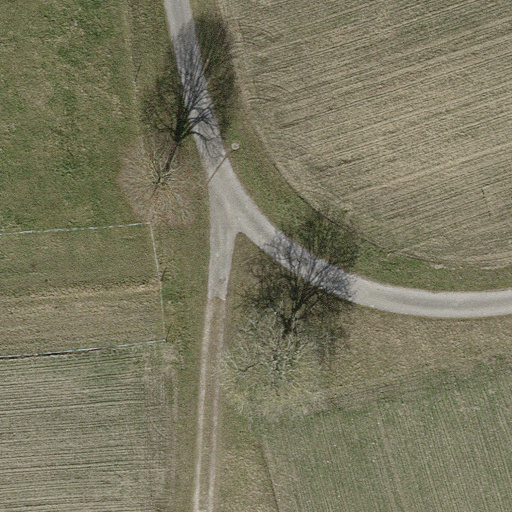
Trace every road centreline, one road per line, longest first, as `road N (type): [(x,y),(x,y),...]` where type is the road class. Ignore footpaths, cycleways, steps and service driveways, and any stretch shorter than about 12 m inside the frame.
road 1 (track): [(511,300),(413,309),(327,278),(228,199)]
road 2 (track): [(228,199),(209,511)]
road 3 (track): [(228,199),(183,56),(176,0)]
